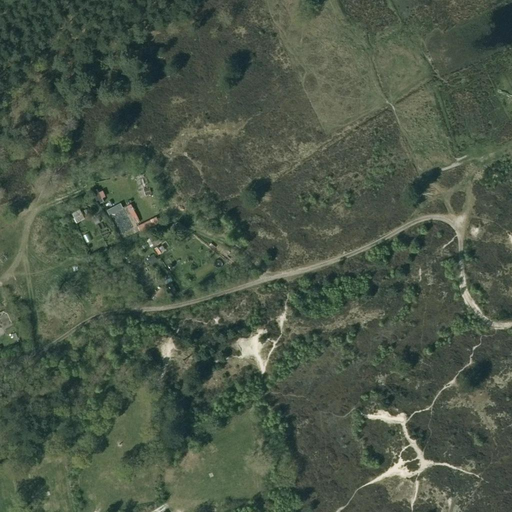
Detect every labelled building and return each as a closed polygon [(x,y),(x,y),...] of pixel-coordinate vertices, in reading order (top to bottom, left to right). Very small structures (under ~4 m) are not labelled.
[(101,199),(97,189),(92,191),(96,201),(98,200),(100,204),(104,202),(102,198),(101,199)] [(134,202),(129,204),(134,221),(139,219),(134,202)] [(77,222),(86,217),(81,208),(72,212),(77,222)] [(142,232),(160,221),(157,215),(138,225),(142,232)] [(153,255),(149,258),(152,264),(157,261),(153,255)] [(157,293),(155,297),(163,302),(165,299),(157,293)]
